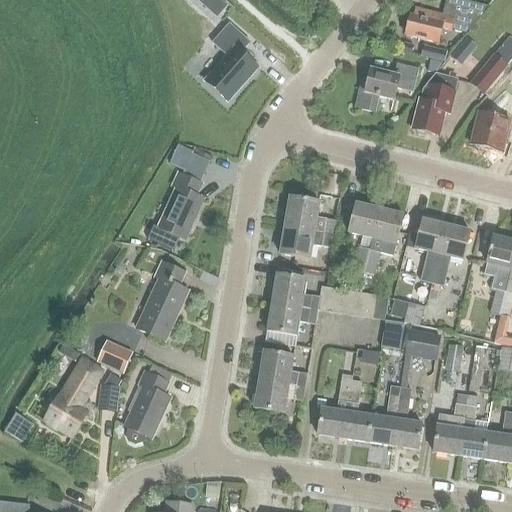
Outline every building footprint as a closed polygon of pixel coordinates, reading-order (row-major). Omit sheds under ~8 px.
[(446,0),(442,17),(418,11),(416,19),(410,17),(406,37),(438,45),(442,29),(465,35),(487,8),(455,0),(446,0)] [(227,103),(257,69),(241,55),(250,44),(229,26),(212,44),(228,58),(205,84),(227,103)] [(494,57),(492,56),(467,85),(482,97),(506,67),(507,68),(511,61),(511,40),(509,39),(494,57)] [(451,59),(461,67),(476,48),(466,40),(451,59)] [(401,54),(411,56),(413,47),(403,45),(401,54)] [(423,47),(420,58),(428,60),(441,63),(443,64),(446,53),(423,47)] [(442,64),(430,62),(427,73),(435,75),(442,64)] [(375,114),(379,99),(393,102),(396,90),(413,94),(419,71),(397,65),(394,77),(371,71),(368,81),(362,80),(355,110),(375,114)] [(438,138),(446,108),(445,108),(449,93),(455,95),(458,81),(436,75),(423,91),(420,102),(413,131),(438,138)] [(510,122),(509,121),(510,117),(511,117),(511,95),(494,91),(490,106),(482,104),(480,114),(479,114),(471,146),(502,154),(510,122)] [(184,242),(203,201),(196,198),(202,186),(178,176),(172,188),(177,190),(158,230),(184,242)] [(317,219),(319,204),(290,200),(285,228),(315,233),(331,235),(333,222),(317,219)] [(373,241),(380,212),(356,206),(349,235),(373,241)] [(396,246),(403,218),(380,212),(373,241),(396,246)] [(433,286),(447,228),(423,222),(416,251),(427,254),(420,283),(433,286)] [(331,235),(315,233),(285,228),(280,256),(310,261),(312,247),(329,250),(331,235)] [(447,228),(433,286),(444,289),(451,260),(464,263),(471,234),(447,228)] [(500,317),(511,266),(511,244),(493,239),(484,276),(495,279),(492,291),(493,291),(488,314),(499,317),(500,317)] [(361,275),(367,251),(357,249),(351,273),(361,275)] [(367,251),(361,275),(371,278),(377,254),(367,251)] [(160,280),(144,316),(137,331),(165,343),(188,293),(179,289),(185,275),(162,264),(155,279),(160,280)] [(511,266),(500,317),(499,317),(492,345),(511,350),(511,340),(503,338),(511,301),(511,266)] [(304,297),(306,282),(277,277),(272,305),(302,310),(304,297)] [(329,313),(333,291),(321,289),(320,299),(318,311),(329,313)] [(340,315),(344,293),(333,291),(329,313),(340,315)] [(351,317),(355,294),(344,293),(340,315),(351,317)] [(362,319),(366,296),(355,294),(351,317),(362,319)] [(373,320),(376,298),(366,296),(362,319),(373,320)] [(318,312),(318,311),(320,299),(304,297),(302,310),(318,312)] [(384,322),(388,300),(376,298),(373,320),(384,322)] [(299,324),(302,310),(272,305),(267,333),(297,338),(299,324)] [(408,305),(403,324),(419,329),(424,309),(408,305)] [(315,327),(318,312),(302,310),(299,324),(315,327)] [(439,337),(407,332),(403,358),(435,363),(439,337)] [(132,354),(105,342),(95,364),(122,376),(132,354)] [(472,349),(446,346),(443,371),(457,373),(458,368),(470,370),(472,349)] [(511,352),(502,350),(498,373),(511,375),(511,352)] [(380,368),(381,353),(362,352),(361,367),(380,368)] [(291,373),(294,359),(264,354),(259,382),(289,387),(303,389),(306,376),(291,373)] [(86,415),(79,411),(102,373),(82,362),(60,399),(59,399),(45,422),(72,439),(86,415)] [(151,441),(170,400),(163,397),(168,385),(145,374),(139,387),(143,389),(125,429),(129,431),(126,437),(128,444),(135,447),(142,444),(145,438),(151,441)] [(343,441),(352,382),(350,382),(351,378),(340,376),(335,413),(321,411),(318,437),(343,441)] [(99,409),(113,410),(115,388),(118,384),(107,377),(101,386),(99,409)] [(303,389),(289,387),(259,382),(254,410),(284,415),(287,400),(301,403),(303,389)] [(362,384),(352,382),(343,441),(368,444),(371,418),(357,416),(362,384)] [(392,448),(401,390),(390,388),(385,420),(371,418),(368,444),(392,448)] [(411,391),(401,390),(392,448),(417,451),(421,425),(407,423),(411,391)] [(466,408),(468,397),(457,395),(453,418),(439,416),(433,454),(458,458),(466,408)] [(487,435),(475,433),(476,423),(475,423),(478,398),(468,397),(466,408),(458,458),(483,462),(487,435)] [(511,439),(511,437),(511,414),(503,413),(499,437),(487,435),(483,462),(508,465),(511,439)] [(219,501),(220,489),(206,488),(205,499),(219,501)] [(28,511),(30,507),(0,503),(0,511),(28,511)]
